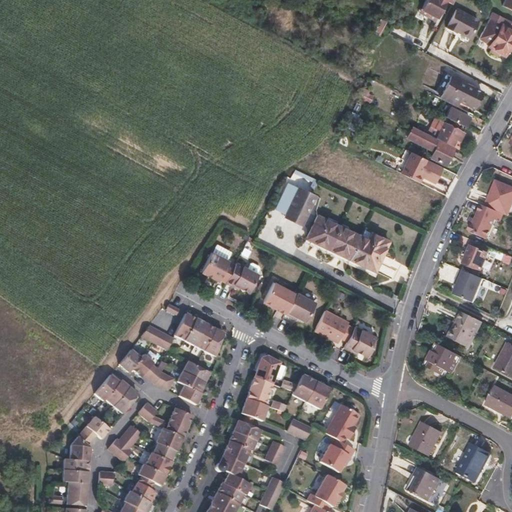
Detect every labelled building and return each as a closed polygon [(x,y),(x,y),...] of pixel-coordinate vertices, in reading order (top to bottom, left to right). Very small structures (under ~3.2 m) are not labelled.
[(424,0),(419,11),(435,20),(444,3),(449,5),(451,0),(424,0)] [(511,0),(504,0),(502,6),(511,10),(511,0)] [(477,20),(455,9),(446,27),(455,31),(456,29),(469,36),(477,20)] [(488,19),(499,24),(489,48),(503,56),(511,53),(509,48),(511,42),(511,22),(492,12),(488,19)] [(466,83),(451,76),(440,97),(456,105),(458,100),(462,94),(461,93),(466,83)] [(461,93),(462,94),(458,100),(473,107),(481,91),(466,83),(461,93)] [(468,117),(450,107),(445,116),(463,126),(468,117)] [(459,130),(434,117),(426,133),(440,140),(452,146),(455,138),(459,130)] [(413,126),(408,138),(434,151),(439,141),(440,140),(426,133),(413,126)] [(439,141),(434,151),(430,157),(445,165),(453,148),(439,141)] [(441,167),(413,153),(402,174),(416,181),(419,176),(432,183),(441,167)] [(511,207),(511,186),(496,180),(485,206),(503,214),(508,216),(511,207)] [(298,187),(293,185),(278,215),(283,217),(298,187)] [(316,195),(298,187),(283,217),(301,226),(316,195)] [(485,206),(481,204),(473,224),(470,225),(469,228),(470,231),(487,239),(495,219),(500,222),(503,214),(485,206)] [(316,217),(306,238),(348,258),(359,236),(316,217)] [(366,240),(359,236),(348,258),(373,270),(387,241),(369,233),(366,240)] [(511,256),(474,241),(471,247),(489,254),(489,255),(505,261),(505,262),(510,265),(511,260),(511,256)] [(489,254),(471,247),(465,263),(482,270),(489,255),(489,254)] [(228,261),(211,252),(201,272),(218,281),(218,280),(224,283),(233,266),(228,263),(228,261)] [(235,263),(233,266),(224,283),(231,286),(232,284),(237,287),(247,292),(257,274),(235,263)] [(484,279),(461,270),(458,277),(461,279),(458,285),(454,295),(474,303),(484,279)] [(294,295),(272,283),(263,301),(264,304),(269,307),(272,306),(278,309),(277,311),(284,314),(293,296),(294,295)] [(313,306),(293,296),(284,314),(291,318),(292,316),(296,318),(304,323),(313,306)] [(167,306),(164,310),(174,316),(177,311),(167,306)] [(347,323),(324,311),(313,331),(327,338),(329,335),(337,339),(338,338),(346,342),(352,329),(345,325),(347,323)] [(454,329),(451,327),(447,335),(467,346),(480,321),(464,313),(461,317),(459,315),(455,323),(457,324),(454,329)] [(194,320),(184,314),(173,336),(183,342),(194,320)] [(204,325),(194,320),(183,342),(193,347),(204,325)] [(214,330),(204,325),(193,347),(203,352),(214,330)] [(148,326),(140,337),(148,341),(154,329),(148,326)] [(353,326),(352,329),(346,342),(343,347),(350,351),(351,350),(355,352),(366,358),(371,348),(369,347),(374,338),(353,326)] [(160,333),(154,329),(148,341),(152,343),(154,344),(160,333)] [(221,334),(214,330),(203,352),(213,358),(221,334)] [(166,336),(160,333),(154,344),(160,347),(166,336)] [(171,338),(166,336),(160,347),(166,350),(172,339),(171,338)] [(462,355),(437,342),(424,366),(434,371),(438,365),(444,368),(452,372),(462,355)] [(511,344),(508,342),(495,366),(511,374),(511,344)] [(139,358),(130,350),(118,366),(127,373),(130,370),(139,358)] [(142,355),(139,358),(130,370),(139,378),(142,375),(147,379),(155,370),(149,365),(151,363),(142,355)] [(267,357),(261,360),(254,379),(271,385),(279,363),(267,357)] [(195,366),(186,361),(180,372),(202,383),(207,372),(195,366)] [(444,368),(438,365),(434,371),(441,375),(444,368)] [(161,374),(155,370),(147,379),(154,385),(161,374)] [(180,372),(175,381),(183,385),(197,393),(202,383),(180,372)] [(110,374),(109,376),(117,383),(119,381),(110,374)] [(166,377),(161,374),(154,385),(160,388),(166,377)] [(302,375),(296,386),(292,393),(292,394),(306,402),(315,382),(302,375)] [(117,383),(109,376),(94,394),(102,402),(103,400),(117,383)] [(172,380),(166,377),(160,388),(167,392),(172,380)] [(271,385),(254,379),(245,400),(263,406),(271,385)] [(296,386),(281,380),(278,388),(292,393),(296,386)] [(119,381),(117,383),(103,400),(112,407),(127,388),(119,381)] [(329,389),(315,382),(306,402),(320,409),(329,389)] [(197,393),(183,385),(177,397),(194,405),(199,394),(197,393)] [(511,418),(511,395),(495,387),(485,405),(511,419),(511,418)] [(136,396),(127,388),(112,407),(120,415),(136,396)] [(263,406),(245,400),(240,415),(261,422),(267,408),(263,406)] [(286,406),(272,401),(269,409),(282,413),(286,406)] [(151,408),(145,404),(137,414),(142,418),(151,408)] [(359,415),(342,405),(325,434),(337,441),(343,444),(346,438),(349,439),(354,431),(352,430),(354,427),(353,427),(359,415)] [(156,412),(151,408),(142,418),(147,422),(152,417),(156,412)] [(190,416),(173,409),(166,424),(183,432),(190,416)] [(164,422),(152,417),(147,422),(160,428),(164,422)] [(99,423),(93,418),(81,433),(90,442),(95,436),(100,440),(107,430),(99,423)] [(295,422),(291,421),(286,432),(292,435),(298,424),(295,422)] [(440,431),(421,421),(408,445),(428,455),(440,431)] [(237,422),(233,432),(256,442),(261,432),(237,422)] [(166,424),(164,430),(177,436),(181,437),(183,432),(166,424)] [(304,426),(298,424),(292,435),(298,438),(304,426)] [(310,429),(304,426),(298,438),(305,441),(310,429)] [(130,427),(126,432),(136,440),(140,436),(130,427)] [(164,430),(161,429),(155,443),(156,443),(173,451),(175,452),(179,443),(175,441),(177,436),(164,430)] [(126,432),(121,437),(131,445),(136,440),(126,432)] [(256,442),(233,432),(228,442),(250,452),(251,452),(256,442)] [(81,433),(69,447),(68,460),(88,462),(89,454),(86,454),(86,446),(90,442),(81,433)] [(121,437),(117,442),(120,444),(125,449),(127,450),(131,445),(121,437)] [(117,442),(115,440),(106,450),(111,454),(120,444),(117,442)] [(333,448),(329,446),(320,463),(338,474),(341,467),(344,463),(346,464),(353,450),(343,444),(337,441),(333,448)] [(250,452),(228,442),(222,456),(243,465),(250,452)] [(278,445),(272,442),(269,449),(281,454),(284,448),(278,445)] [(173,451),(156,443),(151,454),(166,461),(168,462),(173,451)] [(489,452),(471,443),(457,470),(477,481),(484,467),(482,465),(489,452)] [(125,449),(120,444),(111,454),(117,459),(125,449)] [(127,450),(125,449),(117,459),(122,463),(127,457),(130,453),(127,450)] [(281,454),(269,449),(266,454),(279,460),(281,454)] [(492,453),(489,452),(482,465),(484,467),(492,453)] [(149,453),(143,466),(163,476),(167,467),(163,465),(166,461),(151,454),(149,453)] [(266,454),(265,458),(263,461),(276,467),(279,460),(266,454)] [(216,465),(215,466),(215,467),(214,468),(215,469),(215,471),(217,472),(220,472),(223,471),(228,474),(237,478),(243,465),(222,456),(218,465),(216,465)] [(68,460),(63,460),(62,471),(87,473),(88,462),(68,460)] [(135,474),(138,476),(135,482),(147,489),(150,483),(158,487),(163,476),(143,466),(140,464),(135,474)] [(415,476),(419,478),(411,492),(428,501),(440,479),(419,468),(415,476)] [(87,473),(62,471),(61,483),(67,483),(86,484),(87,473)] [(225,479),(223,484),(243,494),(244,495),(249,485),(237,478),(228,474),(225,479)] [(419,478),(415,476),(408,490),(411,492),(419,478)] [(344,486),(328,477),(316,499),(310,496),(307,502),(314,506),(325,511),(329,506),(331,508),(335,501),(336,502),(341,493),(340,493),(344,486)] [(278,481),(272,478),(266,489),(272,492),(278,481)] [(284,484),(278,481),(272,492),(279,495),(282,488),(284,484)] [(135,482),(129,492),(146,502),(152,491),(147,489),(135,482)] [(86,484),(67,483),(66,499),(85,501),(86,484)] [(222,483),(217,493),(238,504),(243,494),(223,484),(222,483)] [(121,502),(123,503),(140,511),(144,511),(149,503),(146,502),(129,492),(127,491),(121,502)] [(155,493),(152,491),(146,502),(149,503),(155,493)] [(271,496),(265,492),(259,503),(259,504),(265,507),(271,496)] [(233,511),(238,504),(217,493),(212,503),(222,508),(228,511),(233,511)] [(277,499),(271,496),(265,507),(272,511),(277,499)] [(61,498),(48,497),(47,504),(60,505),(61,498)] [(140,511),(123,503),(118,511),(140,511)] [(212,503),(208,510),(211,511),(219,511),(222,508),(212,503)]
